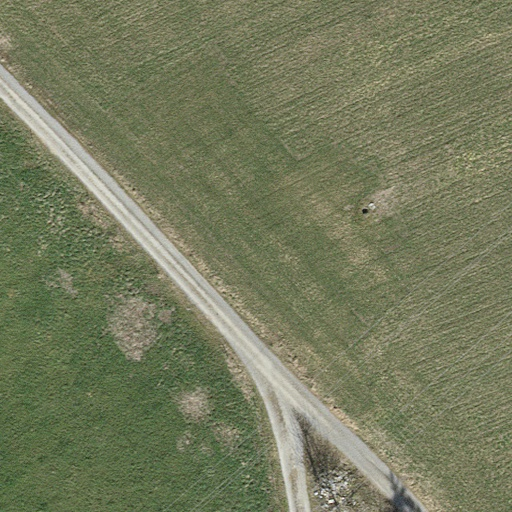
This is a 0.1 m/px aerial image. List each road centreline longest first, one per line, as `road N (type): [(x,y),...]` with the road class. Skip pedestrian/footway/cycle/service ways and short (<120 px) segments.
road 1 (track): [(295,390),(0,84)]
road 2 (track): [(429,511),(295,390)]
road 3 (track): [(295,390),(306,511)]
